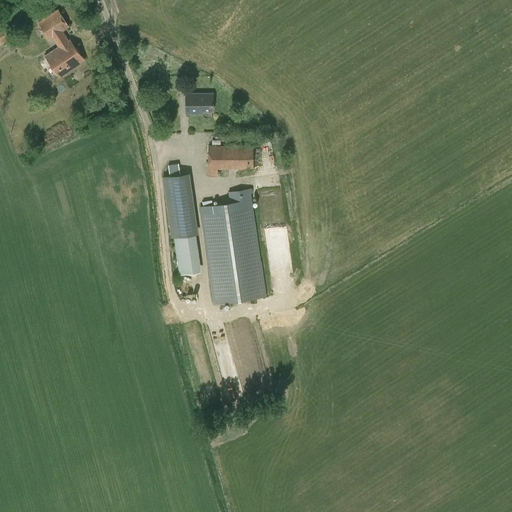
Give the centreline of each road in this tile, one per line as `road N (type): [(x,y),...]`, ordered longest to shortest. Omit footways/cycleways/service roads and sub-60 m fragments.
road 1 (track): [(153,139),(174,298),(192,317),(244,308)]
road 2 (unclassified): [(102,0),(153,139),(186,136)]
